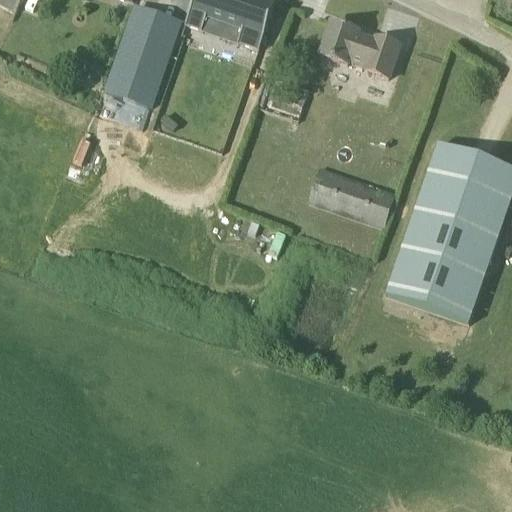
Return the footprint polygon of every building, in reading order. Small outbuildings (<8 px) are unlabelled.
[(0,0),(0,7),(17,16),(25,0),(0,0)] [(241,0),(195,0),(185,34),(202,40),(206,27),(242,38),(238,51),(260,57),(274,10),(241,0)] [(168,85),(183,37),(132,21),(117,69),(168,85)] [(375,46),(358,40),(359,36),(332,27),(321,60),(348,69),(349,66),(366,71),(365,75),(389,83),(400,50),(376,42),(375,46)] [(256,113),(297,128),(309,94),(268,79),(256,113)] [(511,173),(439,148),(386,300),(470,328),(510,211),(511,211),(511,173)] [(309,208),(385,234),(398,199),(321,173),(309,208)]
